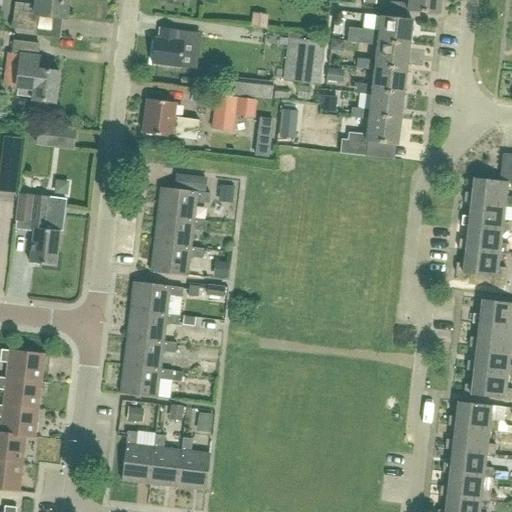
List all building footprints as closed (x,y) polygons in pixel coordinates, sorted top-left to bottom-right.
[(65,21),(68,0),(35,0),(34,8),(15,5),(12,30),(36,33),(38,18),(65,21)] [(438,15),(440,0),(407,0),(407,4),(390,2),(389,12),(408,14),(408,11),(438,15)] [(254,14),(252,26),(266,28),(268,16),(254,14)] [(377,43),(408,46),(412,21),(380,17),(378,32),(348,28),(347,42),(376,46),(377,43)] [(224,25),(222,34),(240,38),(242,29),(224,25)] [(191,44),(193,33),(184,32),(160,29),(159,40),(155,39),(152,64),(179,67),(182,43),(191,44)] [(312,85),(317,42),(297,39),(295,53),(298,54),(296,69),(293,69),(292,82),(312,85)] [(54,104),(58,74),(36,71),(37,58),(38,46),(12,43),(11,56),(20,57),(16,89),(17,90),(16,97),(31,99),(31,101),(54,104)] [(405,71),(408,46),(377,43),(376,46),(374,62),(358,60),(356,68),(373,70),(374,67),(405,71)] [(402,95),(405,71),(374,67),(373,70),(371,86),(355,84),(354,93),(370,95),(371,91),(402,95)] [(328,70),(327,82),(329,83),(340,84),(341,71),(331,70),(328,70)] [(399,120),(402,95),(371,91),(370,95),(368,111),(351,109),(350,118),(367,120),(368,116),(399,120)] [(215,96),(212,118),(234,121),(237,99),(215,96)] [(324,97),(323,113),(335,115),(336,99),(324,97)] [(236,116),(253,118),(255,102),(239,99),(236,116)] [(175,104),(147,100),(143,134),(196,141),(198,121),(173,118),(175,104)] [(281,120),(280,122),(297,124),(298,113),(281,112),(281,120)] [(396,145),(399,120),(368,116),(367,120),(365,135),(348,133),(347,141),(341,140),(340,153),(364,156),(366,141),(396,145)] [(260,120),(255,157),(269,159),(274,121),(260,120)] [(39,128),(37,144),(53,146),(55,130),(39,128)] [(0,166),(0,193),(15,195),(21,140),(3,138),(0,166)] [(511,183),(511,175),(511,155),(502,155),(499,182),(511,183)] [(204,192),(206,180),(177,176),(176,189),(204,192)] [(504,207),(504,208),(511,208),(511,198),(505,198),(507,183),(473,179),(471,193),(465,193),(463,203),(470,203),(504,207)] [(220,187),(219,200),(232,201),(234,189),(220,187)] [(194,221),(196,203),(209,205),(210,195),(161,189),(157,217),(194,221)] [(29,264),(55,267),(60,233),(62,233),(66,201),(20,195),(15,227),(28,229),(28,230),(33,231),(29,264)] [(511,222),(503,221),(504,208),(504,207),(470,203),(469,217),(462,217),(461,226),(468,227),(502,231),(511,232),(511,222)] [(207,222),(194,221),(157,217),(154,244),(191,249),(191,248),(193,230),(205,232),(207,222)] [(500,245),(502,231),(468,227),(466,241),(459,240),(458,250),(465,250),(499,254),(499,255),(508,256),(509,246),(500,245)] [(337,246),(351,251),(354,238),(341,234),(337,246)] [(202,260),(204,250),(191,248),(191,249),(154,244),(150,272),(187,277),(189,259),(202,260)] [(497,268),(499,255),(499,254),(465,250),(464,264),(457,263),(456,274),(505,279),(507,269),(497,268)] [(338,261),(338,309),(371,309),(371,261),(338,261)] [(219,263),(217,279),(227,280),(229,265),(219,263)] [(167,315),(167,314),(169,297),(181,298),(183,288),(134,282),(130,311),(167,315)] [(208,286),(206,296),(223,298),(224,288),(208,286)] [(190,287),(188,297),(197,298),(198,288),(190,287)] [(511,328),(511,303),(482,300),(480,315),(473,314),(472,324),(479,325),(511,328)] [(179,316),(167,314),(167,315),(130,311),(127,339),(164,343),(164,342),(166,324),(178,326),(179,316)] [(184,317),(183,325),(193,326),(194,319),(184,317)] [(471,338),(470,348),(476,349),(477,348),(510,352),(511,352),(511,342),(511,343),(511,337),(511,328),(479,325),(478,339),(471,338)] [(176,343),(164,342),(164,343),(127,339),(124,366),(160,371),(161,369),(163,352),(175,353),(176,343)] [(511,366),(509,366),(510,352),(477,348),(476,349),(475,362),(468,361),(467,371),(474,372),(474,371),(508,375),(507,376),(511,376),(511,366)] [(6,379),(41,383),(44,355),(9,351),(1,350),(0,358),(0,362),(8,364),(6,379)] [(219,363),(220,351),(209,350),(208,361),(219,363)] [(173,371),(161,369),(160,371),(124,366),(121,395),(157,399),(159,379),(172,380),(173,371)] [(511,389),(506,389),(507,376),(508,375),(474,371),(474,372),(472,386),(465,385),(464,395),(511,400),(511,389)] [(6,379),(0,378),(0,390),(5,391),(3,406),(3,407),(38,411),(41,383),(6,379)] [(449,426),(456,427),(489,431),(498,432),(499,422),(490,421),(491,407),(458,403),(457,418),(450,417),(449,426)] [(3,407),(3,406),(0,405),(0,418),(1,419),(0,428),(0,433),(26,437),(26,438),(34,439),(38,411),(3,407)] [(171,407),(170,416),(182,417),(183,408),(171,407)] [(128,409),(127,421),(139,422),(140,410),(128,409)] [(200,415),(198,428),(210,429),(212,416),(200,415)] [(447,440),(446,450),(453,451),(453,450),(486,454),(495,455),(496,446),(487,445),(489,431),(456,427),(454,441),(447,440)] [(154,448),(153,448),(136,446),(137,433),(127,432),(121,481),(150,484),(154,448)] [(0,433),(0,461),(22,464),(26,438),(26,437),(0,433)] [(181,452),(180,452),(163,450),(164,436),(154,435),(153,448),(154,448),(150,484),(177,487),(181,452)] [(181,452),(177,487),(206,490),(210,455),(190,453),(192,439),(182,438),(180,452),(181,452)] [(444,464),(443,473),(450,474),(484,477),(483,478),(492,479),(493,469),(484,468),(486,454),(453,450),(453,451),(451,464),(444,464)] [(0,490),(19,492),(22,464),(0,461),(0,490)] [(482,492),(483,478),(484,477),(450,474),(449,488),(442,487),(440,497),(448,498),(448,497),(481,501),(481,502),(490,503),(491,493),(482,492)] [(479,511),(481,502),(481,501),(448,497),(448,498),(446,511),(445,511),(439,511),(438,511),(479,511)]
